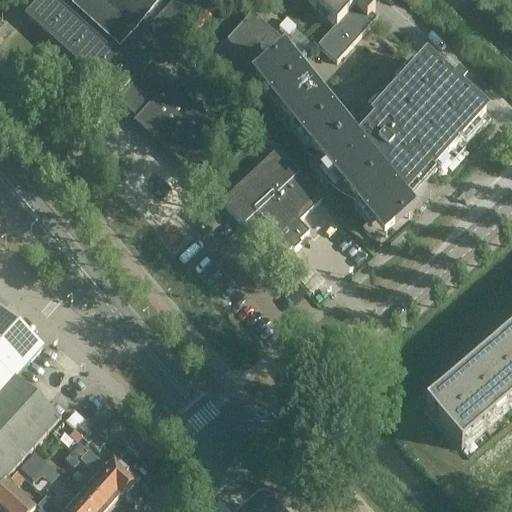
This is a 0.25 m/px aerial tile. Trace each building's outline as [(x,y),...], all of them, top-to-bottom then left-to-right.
[(210,149),(223,134),(170,85),(165,90),(139,67),(199,0),(54,0),(52,2),(50,0),(41,0),(24,19),(115,102),(123,94),(144,113),(133,125),(195,180),(218,156),(210,149)] [(358,4),(352,0),(292,0),(294,2),(297,3),(299,3),(302,2),(304,0),(318,13),(316,15),(316,17),(316,20),(317,22),(319,24),(320,25),(322,26),(324,26),(326,25),(328,24),(329,23),(335,29),(318,48),(336,65),(377,21),(371,16),(374,12),(360,0),(359,0),(360,1),(358,4)] [(452,156),(485,119),(459,96),(464,91),(456,84),(452,89),(426,66),(374,124),(378,127),(357,150),(283,60),(293,52),(250,15),(210,62),(240,95),(256,83),(311,151),(301,159),(327,191),(334,196),(338,200),(345,204),(353,208),(360,210),(366,213),(373,214),(381,216),(387,216),(394,217),(395,217),(404,208),(401,205),(410,195),(429,174),(433,177),(452,156)] [(276,155),(220,207),(275,266),(308,235),(298,225),(321,203),(276,155)] [(0,508),(4,511),(34,511),(5,484),(60,423),(15,382),(43,351),(0,311),(0,508)] [(511,347),(432,416),(428,411),(437,403),(436,402),(426,411),(461,452),(464,450),(464,449),(463,450),(460,446),(468,439),(472,443),(483,433),(483,434),(486,431),(482,426),(491,419),(495,423),(505,414),(506,414),(509,412),(505,407),(511,401),(511,347)] [(98,452),(123,426),(116,419),(98,437),(84,423),(74,433),(87,446),(89,443),(98,452)] [(148,471),(161,456),(140,437),(138,439),(129,431),(119,443),(128,451),(126,452),(148,471)] [(113,464),(107,471),(87,453),(79,446),(64,463),(73,471),(80,463),(89,471),(88,473),(120,502),(136,484),(113,464)] [(111,511),(120,502),(88,473),(81,480),(91,489),(82,499),(95,511),(111,511)] [(61,511),(58,509),(56,511),(46,502),(53,494),(44,485),(30,501),(38,509),(38,510),(40,511),(61,511)] [(63,503),(58,509),(61,511),(95,511),(82,499),(72,510),(63,503)]
